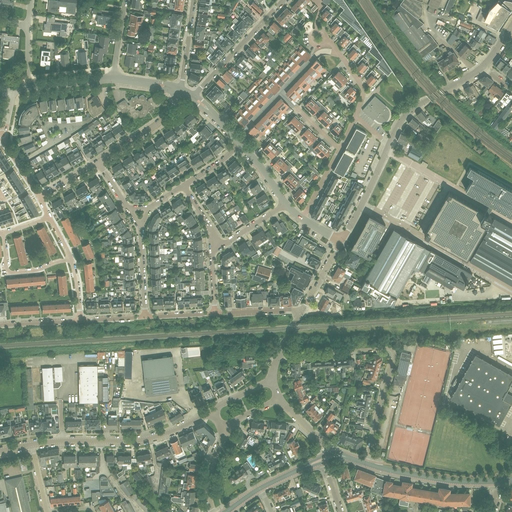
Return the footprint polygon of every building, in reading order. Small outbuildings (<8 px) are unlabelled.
[(75,13),(76,2),(80,3),(80,0),(59,0),(60,0),(57,0),(49,0),(49,3),(51,3),(50,11),(75,13)] [(140,1),(140,0),(132,0),(132,6),(136,7),(136,9),(142,10),(143,4),(142,4),(140,1)] [(261,11),(263,9),(258,4),(260,2),(258,0),(253,0),(254,1),(250,6),(259,14),(260,14),(262,12),(261,11)] [(303,7),(305,4),(300,0),(298,0),(296,3),(301,9),(306,13),(308,11),(303,7)] [(344,9),(348,5),(344,0),(334,0),(344,9)] [(422,3),(415,0),(414,0),(403,0),(396,10),(397,12),(392,16),(403,31),(404,30),(418,49),(417,49),(417,50),(423,57),(433,50),(439,45),(431,36),(424,31),(423,32),(420,28),(423,25),(418,20),(423,15),(422,3)] [(504,0),(502,2),(511,11),(511,9),(511,1),(506,0),(504,0)] [(184,4),(171,2),(170,2),(169,5),(175,6),(175,9),(183,10),(184,4)] [(502,2),(498,7),(507,15),(511,11),(502,2)] [(306,13),(301,9),(296,3),(292,8),(297,13),(300,10),(304,14),(306,13)] [(331,13),(329,11),(331,9),(327,5),(322,11),(324,13),(322,16),(326,19),(328,21),(333,14),(331,13)] [(351,25),(357,18),(348,5),(344,9),(339,14),(351,25)] [(498,7),(494,12),(504,19),(507,15),(498,7)] [(102,10),(99,9),(94,8),(93,14),(99,15),(97,23),(106,25),(106,28),(111,28),(112,16),(101,15),(102,10)] [(292,13),(287,8),(286,8),(284,9),(285,10),(283,12),(294,21),(295,20),(292,17),(295,14),(293,13),(292,13)] [(294,21),(283,12),(283,11),(280,15),(286,21),(288,19),(292,23),(294,21)] [(485,13),(481,11),(476,20),(481,22),(485,13)] [(254,21),(250,18),(248,15),(246,17),(241,12),(240,15),(251,25),(254,21)] [(494,12),(490,18),(501,24),(504,19),(494,12)] [(143,16),(142,16),(131,15),(130,21),(132,22),(130,30),(129,30),(128,35),(134,36),(135,31),(140,32),(143,17),(143,16)] [(290,25),(286,21),(280,15),(278,17),(277,17),(277,19),(282,24),(284,23),(289,27),(290,25)] [(242,20),(241,22),(236,18),(234,20),(235,21),(245,30),(246,28),(247,28),(248,27),(248,26),(249,26),(242,20)] [(337,34),(342,28),(340,26),(338,25),(340,22),(336,18),(331,24),(333,26),(330,29),(335,32),(337,34)] [(362,35),(366,31),(357,18),(351,25),(362,35)] [(490,18),(487,24),(498,30),(501,24),(490,18)] [(167,19),(161,19),(161,21),(164,21),(164,22),(168,23),(168,22),(172,23),(171,26),(180,28),(180,27),(181,27),(181,25),(181,24),(181,21),(167,19)] [(470,28),(472,24),(462,19),(460,24),(470,28)] [(47,21),(47,24),(45,23),(44,31),(51,32),(52,30),(60,31),(59,36),(67,36),(68,23),(47,21)] [(243,32),(245,30),(235,21),(233,23),(236,25),(237,24),(238,25),(234,29),(241,35),(241,34),(242,34),(243,33),(243,32)] [(284,30),(278,24),(275,21),(272,23),(270,24),(271,25),(270,26),(276,32),(279,28),(282,32),(284,30)] [(206,27),(202,26),(197,26),(196,27),(196,28),(197,29),(196,32),(216,35),(217,32),(205,31),(206,27)] [(179,30),(171,29),(171,28),(163,27),(162,31),(170,32),(170,35),(179,37),(179,36),(180,36),(180,33),(179,33),(179,30)] [(239,36),(235,33),(229,27),(227,29),(230,31),(226,35),(228,37),(230,35),(235,40),(239,36)] [(458,36),(459,37),(461,33),(455,29),(453,33),(458,36)] [(339,42),(344,45),(346,47),(351,41),(349,39),(347,38),(349,35),(345,31),(340,37),(342,39),(339,42)] [(371,48),(374,44),(366,31),(362,35),(359,37),(371,48)] [(481,42),(484,37),(474,31),(473,34),(477,36),(476,38),(481,42)] [(275,37),(272,35),(269,32),(266,35),(264,33),(263,33),(262,33),(261,34),(262,35),(260,37),(269,46),(271,44),(268,40),(270,38),(272,40),(275,37)] [(19,37),(7,35),(7,33),(2,33),(1,40),(10,41),(9,48),(4,48),(3,57),(13,58),(14,48),(18,48),(19,37)] [(233,43),(230,40),(223,33),(221,35),(224,38),(222,40),(230,47),(233,43)] [(453,33),(447,42),(450,45),(454,41),(455,40),(458,36),(453,33)] [(494,44),(496,39),(489,34),(488,36),(487,36),(485,39),(486,39),(494,44)] [(100,61),(102,61),(103,52),(107,53),(110,37),(101,36),(99,47),(96,46),(94,60),(100,60),(100,61)] [(169,40),(169,44),(177,46),(177,45),(178,45),(179,42),(178,42),(178,39),(169,37),(169,36),(164,36),(163,39),(168,39),(168,40),(169,40)] [(268,48),(269,46),(260,37),(258,38),(256,39),(257,40),(256,40),(262,46),(264,44),(268,48)] [(477,48),(481,43),(471,37),(469,40),(471,41),(470,44),(474,46),(477,48)] [(204,40),(200,40),(195,39),(195,42),(194,42),(194,45),(194,46),(203,48),(204,44),(210,45),(212,41),(204,40)] [(222,40),(222,39),(220,41),(218,39),(214,43),(218,46),(220,44),(226,50),(230,47),(222,40)] [(465,45),(462,42),(459,40),(457,42),(455,40),(454,41),(450,45),(465,57),(472,50),(474,46),(470,44),(467,42),(465,44),(465,45)] [(138,45),(141,46),(141,43),(132,42),(132,44),(129,43),(127,52),(136,53),(138,45)] [(263,50),(258,45),(255,42),(253,44),(252,44),(251,45),(251,46),(250,46),(256,52),(258,50),(261,52),(263,50)] [(355,60),(360,54),(358,52),(356,51),(358,48),(354,44),(349,50),(351,52),(348,55),(353,58),(355,60)] [(380,61),(384,57),(374,44),(371,48),(368,50),(380,61)] [(177,47),(172,46),(164,45),(163,48),(165,49),(165,52),(167,52),(176,53),(176,52),(177,53),(177,50),(177,47)] [(223,53),(220,49),(218,48),(215,50),(210,45),(209,48),(219,58),(223,53)] [(305,60),(306,60),(311,55),(311,54),(301,46),(296,51),(298,52),(305,60)] [(254,52),(252,51),(249,47),(245,51),(247,53),(247,54),(250,57),(251,56),(253,58),(255,56),(259,60),(261,58),(254,52)] [(214,62),(219,58),(209,48),(208,51),(213,56),(210,59),(214,62)] [(446,57),(451,66),(452,66),(454,65),(454,64),(459,61),(453,53),(449,49),(447,51),(449,53),(450,53),(451,54),(446,57)] [(505,49),(503,52),(501,55),(502,56),(495,65),(497,66),(497,68),(498,69),(500,68),(500,69),(506,62),(506,61),(508,58),(505,56),(505,57),(504,56),(507,51),(505,49)] [(41,65),(50,66),(51,60),(48,60),(48,56),(50,56),(51,50),(42,50),(41,65)] [(423,57),(425,60),(426,61),(436,53),(433,50),(423,57)] [(77,52),(78,64),(87,63),(86,51),(77,52)] [(298,52),(296,51),(294,53),(291,57),(292,58),(300,65),(305,60),(298,52)] [(145,55),(136,53),(127,52),(125,65),(134,66),(135,62),(143,63),(145,55)] [(166,54),(162,53),(156,52),(156,55),(166,57),(166,62),(171,62),(171,61),(175,62),(176,55),(166,54)] [(62,65),(70,64),(68,53),(61,54),(62,65)] [(248,59),(246,57),(242,54),(239,58),(248,66),(252,70),(254,69),(251,67),(252,66),(246,61),(248,59)] [(451,66),(446,57),(442,60),(440,56),(437,57),(440,61),(438,62),(444,71),(448,68),(449,68),(451,67),(451,66)] [(292,58),(291,57),(289,59),(290,60),(287,64),(295,71),(300,65),(292,58)] [(364,73),(369,67),(367,65),(365,64),(367,61),(363,57),(358,63),(360,65),(357,68),(362,71),(364,73)] [(380,61),(376,65),(388,75),(392,70),(402,85),(403,85),(392,70),(393,70),(384,57),(380,61)] [(252,70),(248,66),(239,58),(235,61),(239,64),(239,65),(240,66),(241,66),(241,67),(243,64),(247,69),(251,72),(252,70)] [(505,73),(511,66),(511,63),(511,58),(508,64),(506,62),(500,69),(500,70),(502,71),(503,71),(505,73)] [(274,63),(270,59),(266,63),(270,67),(274,63)] [(320,73),(322,70),(324,72),(326,69),(317,60),(312,66),(320,73)] [(174,69),(174,65),(165,64),(165,63),(158,62),(158,66),(165,67),(165,70),(171,71),(171,72),(174,73),(175,70),(174,69)] [(287,64),(285,62),(283,64),(284,66),(282,69),(290,76),(295,71),(287,64)] [(202,64),(197,64),(192,63),(191,69),(196,70),(196,71),(200,72),(201,68),(202,68),(207,72),(208,70),(202,64)] [(237,67),(236,68),(233,65),(231,67),(230,67),(229,69),(229,70),(228,70),(235,76),(237,73),(241,77),(244,74),(240,70),(237,67)] [(268,65),(263,71),(267,74),(272,69),(268,65)] [(321,74),(320,73),(312,66),(307,72),(314,79),(318,75),(319,77),(321,74)] [(282,69),(281,67),(279,69),(280,71),(278,74),(277,74),(285,81),(290,76),(282,69)] [(373,86),(378,79),(376,78),(374,77),(376,74),(372,70),(367,76),(369,78),(366,81),(370,84),(371,84),(373,86)] [(227,71),(223,75),(225,77),(224,78),(227,81),(228,81),(230,83),(233,80),(235,82),(237,80),(227,71)] [(263,71),(259,76),(262,80),(267,75),(263,71)] [(336,82),(343,75),(344,74),(341,72),(340,72),(339,71),(334,76),(332,74),(328,78),(330,81),(331,79),(335,83),(336,82)] [(200,77),(192,72),(189,78),(191,79),(190,80),(195,83),(196,82),(198,82),(200,77)] [(277,74),(278,74),(276,72),(274,74),(275,76),(272,79),(280,87),(285,81),(277,74)] [(316,80),(314,79),(307,72),(301,77),(309,85),(312,81),(314,82),(316,80)] [(344,76),(343,75),(336,82),(335,83),(334,85),(341,91),(345,86),(343,84),(348,79),(347,79),(348,78),(345,76),(344,76)] [(484,92),(493,81),(486,75),(479,80),(487,86),(483,91),(484,92)] [(310,86),(309,85),(301,77),(296,82),(306,91),(310,86)] [(230,87),(224,81),(220,78),(216,82),(222,87),(224,85),(228,90),(230,87)] [(272,79),(271,78),(268,80),(270,82),(267,85),(265,83),(264,83),(266,85),(274,93),(280,87),(272,79)] [(304,93),(306,91),(296,82),(292,87),(299,95),(299,94),(302,92),(304,93)] [(254,83),(248,90),(250,92),(256,86),(254,83)] [(491,98),(499,87),(494,83),(493,83),(488,90),(491,92),(488,96),(491,98)] [(269,98),(274,93),(266,85),(263,89),(261,87),(259,90),(261,91),(269,98)] [(474,104),(473,102),(474,101),(477,99),(476,97),(479,96),(473,85),(470,87),(469,86),(464,89),(466,92),(466,94),(467,95),(468,96),(469,98),(465,102),(469,106),(471,107),(474,104)] [(222,92),(219,89),(216,86),(215,86),(214,86),(213,87),(213,88),(212,90),(218,96),(223,100),(224,99),(220,95),(222,92)] [(301,96),(299,94),(299,95),(292,87),(286,93),(294,101),(297,97),(299,98),(301,96)] [(346,96),(352,101),(355,98),(352,95),(356,91),(356,90),(353,88),(351,87),(347,92),(345,90),(340,94),(344,98),(346,96)] [(499,98),(504,92),(504,91),(499,87),(491,98),(488,102),(490,103),(496,96),(499,98)] [(223,100),(218,96),(212,90),(210,92),(209,92),(208,93),(208,94),(207,94),(214,101),(217,98),(221,102),(223,100)] [(264,103),(269,98),(261,91),(259,94),(257,92),(255,95),(256,96),(264,103)] [(511,95),(507,91),(496,106),(499,108),(504,101),(508,104),(511,97),(511,95)] [(309,110),(316,103),(316,102),(312,98),(314,96),(311,94),(307,99),(309,101),(304,106),(306,107),(305,108),(308,110),(309,110)] [(92,98),(89,100),(90,110),(94,117),(105,109),(101,104),(102,104),(96,95),(92,97),(92,98)] [(152,113),(153,112),(154,112),(154,111),(154,110),(152,108),(153,108),(154,108),(155,108),(155,107),(155,106),(156,106),(157,106),(160,105),(160,104),(160,103),(159,102),(159,101),(158,101),(157,102),(156,100),(156,99),(155,97),(155,96),(154,96),(153,96),(149,99),(148,99),(148,100),(148,101),(146,99),(147,99),(147,98),(146,97),(145,97),(144,95),(143,95),(142,95),(140,97),(139,97),(139,98),(137,97),(137,96),(136,96),(135,96),(134,97),(133,97),(132,97),(131,98),(131,99),(129,100),(129,101),(129,102),(130,104),(129,105),(126,101),(125,100),(124,100),(117,105),(123,114),(130,109),(130,110),(130,111),(130,112),(131,114),(131,115),(131,116),(132,116),(134,118),(135,118),(138,117),(138,116),(138,115),(140,116),(140,117),(141,117),(142,117),(144,116),(145,116),(146,115),(146,114),(148,113),(148,112),(148,111),(149,111),(150,113),(151,113),(152,113)] [(375,95),(362,110),(374,120),(375,119),(376,120),(377,121),(378,121),(379,122),(380,122),(381,122),(382,122),(383,122),(384,122),(385,121),(386,121),(387,120),(388,119),(389,118),(389,117),(389,116),(390,115),(390,114),(389,113),(389,112),(389,111),(388,110),(388,109),(387,108),(385,107),(386,105),(375,95)] [(77,97),(77,98),(78,108),(78,106),(83,106),(83,108),(87,107),(86,96),(86,97),(83,98),(83,96),(77,97)] [(259,108),(264,103),(256,96),(254,99),(252,97),(250,100),(251,101),(259,108)] [(78,108),(77,98),(74,99),(74,97),(68,98),(68,99),(69,109),(69,107),(74,107),(74,109),(78,108)] [(69,109),(68,99),(65,100),(65,98),(59,98),(59,100),(60,110),(60,108),(65,108),(65,109),(69,109)] [(60,110),(59,100),(56,101),(56,99),(50,99),(50,101),(51,111),(51,109),(56,108),(57,110),(60,110)] [(283,112),(284,113),(286,111),(285,110),(289,106),(281,99),(275,104),(283,112)] [(51,111),(50,101),(47,102),(47,100),(41,100),(41,102),(42,112),(42,110),(47,109),(48,111),(51,111)] [(251,101),(250,100),(244,105),(246,107),(254,114),(259,108),(251,101)] [(42,112),(41,102),(40,102),(37,103),(37,101),(34,102),(33,102),(31,103),(30,104),(29,104),(28,105),(26,107),(28,108),(26,109),(25,108),(24,110),(23,111),(22,113),(21,114),(21,115),(20,117),(20,118),(20,119),(20,121),(19,122),(22,123),(22,125),(22,126),(32,125),(32,124),(32,123),(32,122),(32,121),(33,120),(33,119),(34,118),(35,117),(35,116),(36,115),(37,114),(38,114),(39,113),(40,113),(42,112)] [(320,111),(324,107),(320,103),(318,105),(316,103),(309,110),(310,111),(309,112),(312,114),(313,114),(318,109),(320,111)] [(230,115),(235,109),(237,107),(234,104),(231,108),(227,113),(230,115)] [(280,115),(283,112),(275,104),(271,109),(278,117),(280,118),(282,116),(280,115)] [(505,108),(491,126),(495,128),(500,133),(503,129),(499,126),(510,112),(507,110),(510,107),(508,105),(505,108)] [(248,120),(254,114),(246,107),(243,110),(241,109),(239,111),(240,113),(241,113),(248,120)] [(322,122),(329,115),(326,113),(328,111),(324,107),(320,111),(322,114),(317,118),(319,120),(318,120),(321,123),(322,122)] [(276,120),(278,117),(271,109),(266,114),(274,122),(273,122),(275,123),(277,121),(276,120)] [(422,111),(416,115),(421,121),(428,126),(431,123),(427,117),(422,111)] [(194,122),(196,120),(197,122),(199,121),(198,119),(197,119),(193,113),(189,116),(194,122)] [(249,120),(248,120),(241,113),(240,113),(238,115),(236,114),(234,116),(244,125),(249,120)] [(270,125),(273,122),(274,122),(266,114),(260,120),(268,128),(269,129),(271,127),(270,125)] [(333,124),(337,119),(333,115),(331,117),(329,115),(322,122),(323,124),(322,124),(325,127),(326,126),(326,127),(331,122),(333,124)] [(125,132),(121,125),(124,123),(120,116),(118,118),(119,120),(117,121),(118,122),(115,124),(117,128),(121,134),(125,132)] [(195,130),(192,126),(195,124),(194,122),(189,116),(184,119),(189,125),(191,127),(190,128),(193,131),(195,134),(197,132),(198,131),(196,129),(195,130)] [(292,127),(299,120),(298,119),(296,116),(295,117),(295,116),(290,121),(288,119),(283,124),(286,126),(288,123),(292,127)] [(413,117),(408,123),(414,129),(416,126),(421,130),(424,127),(419,123),(413,117)] [(337,119),(333,124),(335,126),(330,131),(332,132),(331,133),(334,135),(335,135),(336,134),(338,137),(342,132),(340,130),(342,128),(337,124),(340,121),(337,119)] [(183,120),(179,124),(183,128),(184,130),(186,128),(187,130),(188,129),(193,135),(194,135),(195,134),(193,131),(190,128),(189,128),(188,127),(183,120)] [(265,131),(268,128),(260,120),(255,126),(264,135),(266,133),(265,131)] [(296,136),(301,131),(299,129),(303,124),(302,123),(303,123),(300,120),(299,121),(299,120),(292,127),(294,130),(292,132),(296,136)] [(437,133),(440,128),(442,124),(438,121),(434,127),(435,127),(433,130),(437,133)] [(115,125),(112,126),(110,123),(108,124),(110,128),(112,131),(113,130),(117,137),(121,134),(117,128),(115,124),(115,125)] [(110,128),(108,124),(106,125),(108,129),(105,131),(107,134),(112,141),(116,138),(111,131),(112,131),(110,128)] [(184,130),(183,128),(179,124),(175,127),(180,133),(179,133),(181,135),(185,132),(184,130)] [(30,131),(30,128),(30,126),(32,126),(32,125),(22,126),(20,126),(21,133),(23,132),(23,136),(33,133),(32,131),(30,131)] [(255,126),(254,125),(249,131),(259,140),(261,138),(260,136),(262,134),(264,135),(255,126)] [(202,135),(208,130),(205,126),(199,132),(199,133),(202,135)] [(173,128),(169,131),(174,139),(176,137),(178,140),(179,139),(181,142),(183,141),(181,138),(180,138),(179,137),(177,135),(173,128)] [(304,141),(305,140),(312,133),(311,132),(312,131),(309,128),(308,129),(303,133),(301,131),(296,136),(300,139),(299,140),(302,143),(304,141)] [(334,171),(343,176),(354,156),(353,156),(354,155),(355,156),(356,155),(356,154),(355,153),(355,152),(356,153),(366,133),(361,130),(357,128),(334,171)] [(208,130),(202,135),(204,138),(200,142),(202,143),(206,140),(205,139),(211,133),(208,130)] [(80,135),(78,131),(71,135),(75,141),(78,139),(77,137),(80,135)] [(101,133),(103,136),(108,143),(109,143),(109,144),(112,142),(112,141),(107,134),(105,131),(101,133)] [(175,141),(174,139),(169,131),(164,134),(168,141),(170,144),(175,141)] [(309,148),(314,144),(312,142),(316,137),(315,136),(316,135),(313,132),(312,133),(305,140),(304,141),(308,145),(307,146),(309,148)] [(400,136),(414,143),(415,141),(410,138),(411,136),(402,132),(400,136)] [(419,133),(417,136),(423,142),(426,139),(425,139),(428,136),(422,132),(420,134),(419,133)] [(27,145),(35,141),(34,138),(32,139),(31,134),(33,134),(33,133),(23,136),(22,136),(23,142),(25,142),(27,145)] [(102,147),(106,144),(99,134),(95,137),(97,140),(102,147)] [(214,139),(212,138),(213,137),(211,134),(208,137),(211,141),(214,144),(220,150),(221,150),(223,148),(224,147),(218,140),(216,138),(214,139)] [(98,150),(102,147),(97,140),(95,137),(92,139),(90,136),(88,137),(92,143),(93,143),(98,150)] [(159,139),(164,147),(165,149),(169,146),(168,143),(163,136),(159,139)] [(426,149),(414,143),(400,136),(397,141),(407,145),(408,143),(413,145),(410,151),(420,158),(423,153),(426,149)] [(89,142),(86,144),(92,153),(96,151),(92,144),(92,143),(88,137),(87,138),(88,140),(89,142)] [(267,154),(274,146),(270,142),(272,140),(270,138),(265,143),(267,145),(263,149),(264,151),(263,151),(266,154),(267,153),(267,154)] [(161,148),(164,147),(159,139),(155,141),(156,142),(155,142),(159,149),(161,151),(163,150),(161,148)] [(35,141),(27,145),(25,145),(27,151),(29,150),(31,153),(30,154),(39,148),(38,146),(36,147),(34,142),(36,141),(35,141)] [(214,144),(211,141),(207,144),(209,146),(210,148),(211,147),(217,153),(220,150),(214,144)] [(316,146),(314,144),(309,148),(316,155),(318,152),(325,145),(324,144),(325,143),(322,141),(321,141),(316,146)] [(86,144),(84,142),(83,143),(84,145),(83,146),(85,148),(84,149),(88,156),(92,153),(86,144)] [(152,143),(148,145),(153,153),(156,152),(157,154),(159,152),(158,150),(153,143),(152,144),(152,143)] [(149,156),(150,158),(152,157),(151,155),(153,153),(148,145),(145,148),(146,148),(145,149),(149,156)] [(318,152),(322,156),(323,156),(326,158),(328,156),(326,153),(329,149),(328,148),(329,147),(326,145),(325,145),(318,152)] [(278,155),(280,153),(283,150),(279,146),(277,149),(274,146),(267,154),(268,155),(271,158),(271,157),(272,158),(276,153),(278,155)] [(84,159),(79,149),(77,147),(72,150),(79,161),(84,159)] [(214,155),(209,148),(205,151),(210,158),(214,155)] [(199,153),(198,150),(197,149),(195,150),(196,152),(193,154),(200,164),(204,162),(199,155),(200,154),(199,153)] [(74,164),(79,161),(72,150),(67,153),(74,164)] [(148,157),(147,157),(143,150),(142,151),(142,150),(138,152),(143,160),(145,163),(148,161),(147,160),(149,159),(148,157)] [(206,161),(210,158),(205,151),(201,154),(206,161)] [(140,165),(142,163),(141,161),(143,160),(138,152),(134,155),(139,162),(139,163),(140,165)] [(191,167),(190,166),(191,165),(186,158),(187,157),(184,152),(181,154),(184,159),(181,160),(187,168),(188,169),(191,167)] [(200,164),(193,154),(192,153),(191,154),(194,158),(192,160),(192,161),(191,162),(193,165),(195,165),(196,167),(200,164)] [(277,169),(284,162),(280,158),(282,155),(280,153),(278,155),(275,158),(278,160),(273,165),(274,166),(274,167),(277,169)] [(62,159),(67,168),(72,165),(66,155),(64,156),(64,158),(62,159)] [(132,155),(127,158),(132,165),(134,168),(137,167),(136,165),(138,164),(136,162),(132,155)] [(129,167),(132,165),(127,158),(123,161),(127,168),(128,170),(131,168),(129,167)] [(187,168),(181,160),(181,159),(177,161),(175,158),(173,159),(176,164),(177,163),(182,170),(183,170),(187,168)] [(62,171),(67,168),(62,159),(59,161),(58,159),(56,160),(62,171)] [(176,164),(173,159),(171,161),(174,165),(171,167),(176,175),(180,173),(179,172),(180,171),(176,164)] [(287,159),(284,162),(277,169),(279,170),(278,171),(281,173),(282,173),(286,168),(289,170),(290,169),(293,166),(287,159)] [(239,171),(243,168),(241,166),(236,160),(232,164),(238,170),(239,171)] [(7,161),(0,165),(0,166),(3,170),(10,166),(7,161)] [(49,166),(55,175),(60,172),(53,162),(52,163),(52,165),(49,166)] [(117,165),(121,172),(124,170),(125,172),(127,171),(126,169),(121,162),(117,165)] [(400,163),(375,207),(380,210),(406,166),(400,163)] [(239,171),(238,170),(232,164),(228,167),(233,173),(235,175),(234,176),(237,181),(239,179),(236,175),(239,171)] [(123,174),(121,172),(117,165),(112,168),(117,175),(118,177),(123,174)] [(173,177),(176,175),(171,167),(170,165),(167,167),(165,165),(163,166),(166,170),(167,170),(172,177),(172,176),(173,177)] [(50,178),(55,175),(49,166),(45,169),(50,178)] [(165,171),(166,170),(163,166),(161,167),(163,170),(160,172),(166,182),(170,179),(169,178),(170,178),(165,171)] [(47,179),(42,170),(41,167),(38,169),(40,172),(37,173),(41,179),(40,180),(42,183),(47,179)] [(511,189),(474,167),(470,174),(476,178),(468,191),(511,216),(511,189)] [(237,181),(234,176),(232,177),(231,175),(230,175),(226,169),(222,172),(226,178),(229,177),(230,179),(232,178),(235,182),(237,181)] [(288,184),(296,175),(292,171),(290,169),(289,170),(284,175),(287,177),(283,180),(285,181),(284,182),(287,185),(287,184),(288,184)] [(13,170),(5,175),(8,179),(16,174),(13,170)] [(160,172),(157,174),(155,171),(153,172),(156,177),(157,177),(162,184),(166,182),(160,172)] [(311,178),(312,177),(315,179),(318,176),(315,173),(313,171),(306,178),(309,182),(312,179),(311,178)] [(224,180),(226,178),(222,172),(217,174),(222,181),(223,183),(224,183),(225,182),(224,180)] [(249,172),(244,176),(247,180),(252,175),(249,172)] [(416,172),(391,216),(397,220),(422,175),(416,172)] [(16,174),(8,179),(11,184),(19,179),(16,174)] [(135,178),(134,176),(134,175),(132,176),(130,178),(129,179),(130,180),(123,184),(125,188),(134,182),(133,179),(135,178)] [(299,186),(300,184),(303,181),(301,179),(300,179),(296,175),(288,184),(289,185),(288,186),(291,189),(292,188),(297,184),(299,186)] [(333,175),(329,183),(335,187),(339,179),(333,175)] [(216,176),(211,179),(216,185),(218,184),(219,186),(220,185),(221,184),(220,182),(216,176)] [(160,188),(162,187),(156,179),(152,181),(150,177),(148,178),(150,181),(157,192),(161,189),(160,188)] [(103,192),(101,188),(103,187),(102,184),(101,185),(97,178),(93,180),(101,194),(103,192)] [(19,179),(11,184),(14,188),(22,184),(19,179)] [(213,187),(216,185),(211,179),(207,181),(211,188),(212,190),(214,189),(213,187)] [(97,196),(101,194),(93,180),(88,183),(93,190),(95,189),(97,194),(96,194),(94,196),(95,198),(97,196)] [(150,181),(146,184),(153,195),(157,192),(150,181)] [(357,192),(362,185),(355,181),(351,189),(352,190),(352,189),(357,192)] [(137,185),(135,182),(134,182),(125,188),(128,192),(135,188),(136,189),(140,185),(139,184),(137,185)] [(211,191),(209,189),(205,183),(200,185),(205,192),(207,191),(208,193),(211,191)] [(254,194),(262,189),(258,183),(253,187),(251,184),(244,190),(245,192),(251,188),(254,194)] [(331,194),(335,187),(329,183),(325,191),(331,194)] [(22,184),(14,188),(17,193),(25,188),(22,184)] [(299,186),(296,189),(298,191),(294,196),(295,197),(294,197),(297,200),(298,199),(301,203),(304,199),(301,196),(305,193),(302,190),(304,188),(300,184),(299,186)] [(81,187),(85,195),(88,193),(89,195),(91,194),(90,192),(89,192),(85,185),(81,187)] [(205,192),(200,185),(196,188),(200,195),(201,197),(206,194),(205,192)] [(85,195),(81,187),(76,190),(80,197),(81,199),(86,197),(85,195)] [(136,194),(135,192),(135,191),(134,189),(131,192),(132,193),(130,195),(133,199),(135,199),(135,201),(139,201),(139,193),(136,194)] [(352,189),(352,190),(348,197),(353,200),(357,192),(352,189)] [(77,203),(79,202),(77,199),(73,192),(69,195),(73,202),(75,200),(77,203)] [(102,201),(109,196),(107,192),(100,196),(98,197),(97,196),(95,198),(93,199),(94,201),(98,199),(99,200),(101,198),(102,201)] [(139,193),(139,201),(144,201),(143,199),(147,199),(149,197),(146,192),(145,193),(139,193)] [(449,192),(425,234),(468,259),(473,262),(511,284),(511,227),(492,216),(449,192)] [(28,193),(20,198),(22,203),(30,198),(28,193)] [(319,201),(326,204),(330,197),(323,193),(319,201)] [(267,201),(269,200),(265,194),(256,199),(260,204),(262,203),(265,207),(269,204),(267,201)] [(70,203),(73,202),(69,195),(64,197),(68,204),(69,206),(71,205),(70,203)] [(209,208),(219,201),(217,198),(219,197),(218,195),(215,197),(213,198),(214,199),(207,203),(207,204),(207,205),(209,208)] [(106,206),(113,202),(109,196),(102,201),(96,205),(97,207),(104,203),(106,206)] [(349,207),(353,200),(348,197),(344,204),(349,207)] [(30,198),(22,203),(25,207),(33,203),(30,198)] [(184,200),(182,200),(181,198),(177,201),(181,208),(183,206),(185,208),(187,207),(186,206),(187,206),(184,200)] [(60,209),(60,208),(63,207),(64,209),(66,208),(65,206),(61,199),(56,201),(60,209)] [(219,208),(220,208),(225,205),(223,203),(223,204),(221,200),(219,201),(209,208),(211,212),(212,211),(212,212),(219,208)] [(63,214),(60,208),(60,209),(56,201),(52,204),(56,211),(57,213),(59,216),(60,219),(65,216),(63,214)] [(178,210),(181,208),(177,201),(172,204),(176,211),(178,213),(180,211),(178,210)] [(315,208),(322,212),(324,208),(323,207),(324,204),(326,204),(319,201),(315,208)] [(108,213),(107,212),(109,211),(109,210),(116,206),(113,202),(106,206),(108,209),(106,210),(104,212),(101,215),(102,217),(108,213)] [(33,203),(25,207),(28,212),(36,207),(33,203)] [(345,215),(349,207),(344,204),(343,204),(339,211),(340,212),(345,215)] [(166,208),(170,215),(172,217),(176,214),(175,212),(174,212),(170,205),(166,208)] [(215,218),(226,212),(224,208),(226,207),(225,205),(220,208),(221,209),(214,214),(214,215),(213,215),(215,218)] [(36,207),(28,212),(31,217),(39,212),(36,207)] [(172,217),(170,215),(166,208),(161,211),(162,213),(165,218),(166,220),(165,220),(168,225),(171,224),(168,219),(172,217)] [(319,216),(322,212),(315,208),(311,216),(316,219),(318,215),(319,216)] [(102,220),(105,218),(107,221),(108,220),(118,213),(115,209),(108,214),(108,213),(102,217),(100,218),(102,220)] [(10,211),(5,213),(8,221),(13,220),(10,211)] [(152,220),(158,223),(160,219),(162,217),(159,212),(156,214),(155,216),(154,216),(152,220)] [(230,213),(228,215),(226,212),(215,218),(218,222),(219,221),(219,222),(226,218),(227,218),(231,215),(230,213)] [(340,212),(338,215),(337,215),(335,219),(341,222),(345,215),(340,212)] [(118,213),(108,220),(110,223),(106,226),(107,228),(114,224),(113,223),(120,218),(120,217),(118,213)] [(183,217),(182,218),(181,219),(179,220),(180,223),(183,221),(185,223),(194,218),(191,214),(184,218),(183,217)] [(247,218),(244,214),(242,215),(240,217),(244,225),(249,222),(247,218)] [(222,229),(235,221),(231,215),(227,218),(227,219),(220,224),(221,225),(220,225),(222,229)] [(355,242),(353,247),(368,256),(368,255),(370,256),(373,251),(371,250),(385,224),(370,216),(367,221),(367,222),(356,243),(355,242)] [(68,232),(75,229),(68,217),(62,220),(68,232)] [(187,227),(182,229),(183,231),(185,230),(190,227),(189,226),(196,222),(194,218),(185,223),(187,227)] [(335,219),(331,226),(337,230),(341,222),(335,219)] [(114,231),(125,224),(123,220),(122,221),(121,220),(114,224),(109,227),(111,229),(112,228),(114,231)] [(156,228),(158,223),(152,220),(150,224),(151,225),(150,226),(150,230),(156,229),(156,228)] [(235,220),(235,221),(222,229),(224,232),(225,232),(226,232),(229,230),(230,232),(234,229),(233,228),(238,225),(235,220)] [(277,220),(272,224),(277,232),(280,230),(282,234),(288,230),(284,224),(281,226),(277,220)] [(120,234),(120,233),(127,228),(126,228),(127,227),(125,224),(114,231),(116,234),(114,235),(116,237),(120,234)] [(185,230),(183,231),(183,232),(187,230),(189,233),(200,229),(198,225),(190,228),(190,227),(185,230)] [(50,239),(46,232),(43,226),(37,229),(44,242),(50,239)] [(68,232),(72,239),(75,245),(81,242),(75,229),(68,232)] [(194,238),(194,237),(201,234),(200,229),(189,233),(189,236),(188,236),(188,239),(194,238)] [(394,229),(361,286),(371,292),(372,307),(393,306),(393,304),(414,267),(425,247),(394,229)] [(257,233),(263,241),(268,238),(270,242),(274,239),(270,234),(267,236),(263,230),(257,233)] [(258,245),(263,241),(257,233),(252,237),(256,243),(253,245),(257,251),(260,249),(258,245)] [(17,251),(24,249),(20,235),(13,237),(17,251)] [(304,247),(322,258),(326,251),(316,245),(317,243),(302,235),(297,243),(304,247)] [(56,251),(53,245),(50,239),(44,242),(50,254),(56,251)] [(304,247),(297,243),(289,239),(283,249),(284,250),(297,257),(298,255),(299,255),(300,254),(303,256),(306,250),(303,248),(304,247)] [(249,247),(245,242),(239,246),(244,254),(249,251),(251,255),(256,252),(252,245),(249,247)] [(83,246),(86,253),(88,259),(95,256),(89,243),(83,246)] [(413,268),(418,271),(420,269),(421,270),(420,272),(425,276),(422,281),(428,284),(431,279),(437,282),(438,279),(452,287),(454,284),(457,285),(463,289),(467,282),(468,281),(469,280),(468,280),(472,273),(464,269),(431,250),(430,250),(429,249),(430,248),(427,247),(427,248),(425,247),(413,268)] [(28,262),(27,261),(24,249),(17,251),(21,264),(28,262)] [(230,251),(227,254),(231,260),(234,258),(237,257),(233,251),(231,253),(230,251)] [(365,260),(366,257),(355,251),(354,254),(351,252),(350,255),(349,254),(346,259),(347,259),(346,262),(354,267),(354,266),(356,267),(359,263),(357,261),(359,257),(365,260)] [(310,258),(308,263),(317,268),(321,261),(315,258),(316,257),(308,253),(306,256),(310,258)] [(228,261),(231,260),(227,254),(223,256),(224,257),(222,258),(222,263),(224,263),(224,267),(228,267),(228,263),(228,261)] [(86,277),(93,276),(92,262),(84,263),(86,277)] [(305,271),(301,270),(291,265),(288,266),(287,268),(288,269),(288,270),(293,273),(294,274),(291,280),(292,281),(292,282),(305,289),(313,276),(308,273),(309,271),(306,269),(305,271)] [(259,266),(256,275),(253,274),(252,280),(263,283),(265,282),(266,279),(268,280),(272,270),(259,266)] [(339,266),(335,272),(344,276),(344,277),(348,279),(350,276),(344,273),(346,270),(342,268),(339,266)] [(223,278),(224,283),(233,283),(236,283),(237,283),(237,278),(235,278),(234,272),(231,272),(223,273),(223,278)] [(342,280),(344,277),(344,276),(335,272),(332,278),(335,280),(339,282),(341,279),(342,280)] [(67,293),(66,280),(65,274),(58,275),(60,294),(67,293)] [(32,277),(32,284),(45,283),(45,275),(32,277)] [(86,277),(87,291),(94,291),(93,276),(86,277)] [(20,285),(32,284),(32,277),(19,278),(20,285)] [(7,287),(20,285),(19,278),(6,279),(7,287)] [(347,294),(350,288),(344,285),(341,290),(347,294)] [(291,295),(293,304),(296,304),(298,303),(304,292),(295,287),(291,295)] [(334,295),(336,291),(328,287),(325,292),(330,295),(329,297),(335,301),(337,296),(334,295)] [(229,295),(224,296),(225,305),(232,305),(231,297),(234,297),(233,290),(229,290),(229,295)] [(258,305),(257,293),(257,291),(250,292),(250,293),(249,298),(252,298),(253,305),(258,305)] [(266,298),(266,296),(265,291),(262,291),(262,293),(257,293),(258,305),(263,305),(263,298),(266,298)] [(282,304),(292,304),(289,295),(288,295),(287,293),(285,293),(285,295),(281,295),(282,304)] [(318,308),(327,312),(331,305),(328,303),(329,301),(324,297),(318,308)] [(56,304),(56,311),(70,310),(70,303),(56,304)] [(42,312),(56,311),(56,304),(42,305),(42,312)] [(25,313),(32,312),(39,312),(39,305),(24,306),(25,313)] [(11,314),(25,313),(24,306),(10,306),(11,314)] [(396,374),(395,374),(393,384),(403,386),(404,383),(405,384),(407,377),(406,377),(407,374),(405,374),(408,361),(410,362),(412,354),(402,352),(396,374)] [(511,385),(510,385),(511,381),(511,374),(475,354),(461,380),(456,378),(452,386),(456,388),(451,398),(499,425),(511,401),(511,385)] [(172,355),(142,359),(145,378),(175,374),(172,355)] [(373,363),(380,365),(382,360),(380,360),(381,357),(375,356),(373,363)] [(98,402),(98,377),(98,366),(98,365),(79,366),(80,403),(98,402)] [(237,382),(239,380),(229,366),(226,367),(233,377),(230,379),(234,384),(235,385),(238,383),(237,382)] [(234,370),(234,369),(232,366),(229,366),(239,380),(245,376),(243,374),(244,373),(242,371),(241,371),(238,373),(235,369),(234,370)] [(377,375),(379,370),(366,366),(366,368),(371,370),(370,373),(377,375)] [(61,381),(63,381),(62,367),(42,368),(43,385),(41,385),(41,399),(42,400),(44,400),(54,400),(53,388),(58,388),(61,385),(61,381)] [(124,379),(125,367),(116,367),(116,373),(118,373),(118,378),(124,379)] [(218,368),(208,369),(210,376),(217,372),(220,370),(218,368)] [(376,380),(377,375),(370,373),(368,380),(373,381),(374,379),(376,380)] [(145,378),(144,378),(147,396),(179,392),(176,374),(175,374),(145,378)] [(98,377),(98,402),(108,402),(108,377),(104,377),(98,377)] [(227,389),(224,383),(225,383),(223,380),(220,381),(220,383),(214,387),(217,393),(219,391),(220,393),(221,393),(224,391),(223,391),(227,389)] [(296,390),(303,387),(300,380),(295,382),(295,384),(294,385),(296,390)] [(303,390),(310,387),(309,384),(303,387),(296,390),(299,397),(299,398),(306,395),(306,394),(305,395),(303,390)] [(203,397),(200,390),(202,389),(201,385),(198,386),(200,391),(193,394),(191,391),(189,392),(192,401),(195,400),(197,404),(200,402),(200,403),(204,401),(202,397),(203,397)] [(203,387),(207,397),(209,396),(210,398),(215,395),(211,387),(207,389),(206,386),(203,387)] [(363,400),(371,401),(372,396),(370,396),(370,394),(365,392),(363,400)] [(306,395),(299,398),(301,402),(303,402),(304,404),(309,401),(306,395)] [(113,409),(117,409),(117,414),(119,414),(119,409),(119,402),(121,398),(114,398),(113,401),(113,409)] [(141,408),(140,402),(121,398),(119,402),(119,409),(126,409),(126,411),(130,411),(131,409),(141,409),(141,408)] [(335,414),(332,412),(338,404),(334,402),(333,404),(329,410),(331,411),(327,418),(329,419),(323,427),(323,428),(325,429),(328,431),(330,429),(335,433),(340,426),(339,426),(340,424),(336,422),(335,423),(331,420),(335,414)] [(311,416),(317,410),(319,408),(314,403),(312,405),(307,410),(311,416)] [(45,413),(49,413),(48,408),(57,407),(56,404),(48,404),(48,406),(45,407),(45,413)] [(180,411),(179,411),(177,412),(174,406),(171,407),(179,421),(184,418),(180,411)] [(174,424),(179,421),(171,407),(170,408),(174,414),(171,416),(169,412),(167,413),(174,424)] [(317,410),(311,416),(316,421),(324,414),(319,408),(317,410)] [(157,412),(160,419),(166,417),(163,409),(157,412)] [(367,416),(368,411),(361,409),(361,410),(357,409),(356,412),(360,413),(359,416),(365,418),(365,416),(367,416)] [(154,422),(160,419),(157,412),(151,414),(154,422)] [(109,419),(109,428),(117,428),(117,414),(111,414),(112,419),(109,419)] [(149,424),(154,422),(151,414),(145,417),(149,424)] [(25,423),(21,423),(20,415),(17,416),(17,419),(20,432),(22,432),(26,432),(25,423)] [(131,420),(131,427),(132,427),(141,427),(141,420),(139,420),(139,418),(135,418),(135,420),(131,420)] [(11,429),(10,426),(11,426),(10,420),(7,420),(8,426),(3,427),(5,437),(9,436),(9,435),(11,434),(10,429),(11,429)] [(254,433),(255,430),(259,430),(258,431),(262,432),(263,431),(264,423),(260,422),(256,422),(252,422),(251,429),(249,429),(247,432),(254,436),(253,436),(254,433)] [(276,430),(277,423),(272,422),(272,423),(269,423),(269,429),(271,429),(271,430),(276,430)] [(282,423),(281,431),(286,431),(288,431),(289,425),(287,425),(287,424),(282,423)] [(194,430),(197,436),(200,441),(203,440),(207,434),(210,431),(204,425),(197,428),(197,429),(194,430)] [(193,431),(188,433),(192,442),(197,440),(193,431)] [(206,452),(207,452),(208,451),(207,450),(211,442),(212,443),(216,436),(210,431),(207,434),(203,440),(200,441),(203,447),(204,449),(206,452)] [(188,444),(192,442),(188,433),(184,435),(188,444)] [(350,444),(353,437),(347,435),(347,434),(343,433),(340,441),(342,441),(342,442),(346,444),(346,443),(350,444)] [(188,444),(184,435),(179,437),(184,448),(189,446),(188,444)] [(252,444),(252,443),(255,438),(249,435),(247,438),(243,436),(238,444),(240,445),(240,446),(241,446),(243,447),(246,441),(252,444)] [(353,437),(350,444),(354,445),(354,446),(358,448),(358,447),(360,448),(363,440),(358,438),(358,439),(353,437)] [(175,441),(172,443),(173,446),(170,447),(173,454),(176,453),(182,450),(178,440),(177,440),(176,440),(175,441)] [(288,451),(291,457),(295,455),(294,453),(295,453),(296,453),(297,452),(298,451),(302,449),(298,441),(295,442),(294,440),(288,443),(291,449),(288,451)] [(172,455),(171,453),(168,446),(162,449),(165,456),(169,454),(170,458),(172,457),(173,460),(175,459),(174,454),(172,455)] [(162,449),(160,450),(159,449),(156,450),(159,458),(162,457),(163,458),(162,459),(163,463),(164,462),(164,463),(164,466),(168,467),(165,456),(162,449)] [(274,459),(272,455),(270,450),(268,451),(269,453),(270,456),(276,467),(280,465),(277,458),(274,459)] [(47,464),(45,451),(40,451),(40,455),(39,455),(39,460),(41,460),(42,465),(47,464)] [(276,467),(270,456),(269,453),(266,454),(268,458),(266,459),(271,469),(276,467)] [(96,455),(91,455),(91,466),(96,466),(96,472),(97,474),(100,472),(100,465),(100,460),(96,461),(96,455)] [(140,467),(146,466),(145,462),(144,455),(138,456),(140,467)] [(277,458),(280,465),(285,463),(284,462),(286,461),(283,455),(277,458)] [(19,458),(22,470),(28,469),(25,457),(19,458)] [(189,469),(198,470),(199,467),(198,467),(198,464),(190,463),(191,461),(188,462),(187,462),(186,466),(190,467),(189,469)] [(235,481),(236,482),(240,479),(241,480),(245,478),(244,477),(248,474),(243,468),(240,470),(239,469),(238,470),(237,470),(236,470),(236,471),(235,472),(235,473),(232,475),(233,477),(230,479),(230,480),(231,483),(232,482),(233,483),(235,481)] [(376,476),(358,469),(354,479),(372,486),(371,491),(383,495),(384,493),(400,496),(399,504),(408,506),(409,502),(406,501),(406,498),(409,499),(412,500),(412,498),(440,503),(439,506),(444,507),(444,504),(447,504),(447,505),(470,504),(470,493),(449,493),(450,489),(440,488),(439,489),(439,491),(411,487),(412,484),(412,483),(403,481),(403,485),(392,483),(392,482),(387,481),(386,483),(385,483),(379,480),(380,478),(375,477),(376,476)] [(185,479),(196,481),(197,475),(189,474),(189,471),(186,471),(185,476),(185,479)] [(124,475),(119,478),(122,483),(127,480),(124,475)] [(0,511),(6,511),(5,503),(11,502),(12,511),(30,511),(27,500),(30,500),(30,501),(29,491),(25,492),(22,477),(6,480),(10,498),(0,501),(0,511)] [(117,495),(107,478),(106,477),(105,477),(104,477),(103,477),(102,477),(101,477),(101,478),(100,478),(100,479),(101,490),(92,492),(94,501),(117,495)] [(196,486),(196,481),(185,479),(184,485),(178,484),(178,487),(183,487),(185,488),(187,488),(187,485),(196,486)] [(130,494),(132,497),(137,493),(133,488),(127,480),(120,485),(128,496),(130,494)] [(313,484),(313,483),(306,480),(302,487),(310,491),(313,484)] [(313,484),(310,491),(318,494),(321,487),(313,483),(313,484)] [(184,495),(186,495),(195,497),(196,493),(195,493),(195,491),(185,490),(185,488),(183,487),(182,495),(184,495)] [(290,497),(289,494),(291,493),(288,487),(281,491),(284,497),(285,499),(290,497)] [(357,499),(355,492),(353,493),(351,487),(349,488),(353,500),(357,499)] [(355,492),(357,499),(362,497),(362,496),(364,495),(362,490),(355,492)] [(277,500),(284,497),(281,491),(274,494),(277,500)] [(81,503),(81,501),(84,501),(83,492),(81,492),(81,496),(74,496),(75,504),(81,503)] [(364,505),(371,503),(369,495),(364,497),(365,499),(363,500),(364,505)] [(103,511),(115,511),(109,499),(100,504),(103,511)] [(134,511),(129,502),(127,503),(125,499),(121,502),(126,511),(134,511)] [(193,504),(189,503),(189,507),(189,509),(191,509),(190,511),(198,511),(199,510),(198,510),(198,506),(192,505),(193,504)] [(320,511),(325,511),(329,511),(327,503),(319,505),(320,511)]
